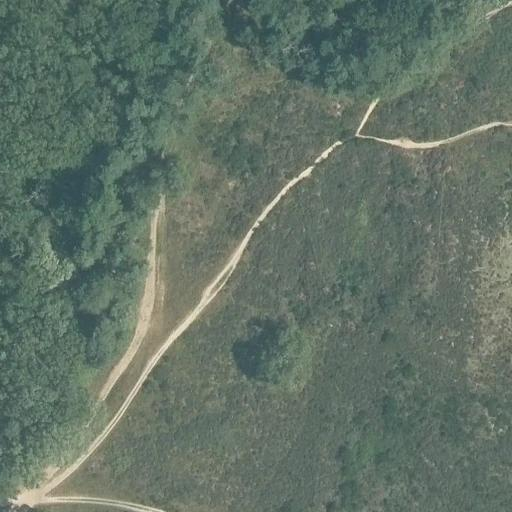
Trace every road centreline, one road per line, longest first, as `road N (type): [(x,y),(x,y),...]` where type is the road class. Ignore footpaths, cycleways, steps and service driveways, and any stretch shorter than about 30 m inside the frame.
road 1 (track): [(176,162),(151,369),(96,450),(17,511)]
road 2 (track): [(226,0),(191,61),(176,162),(0,194)]
